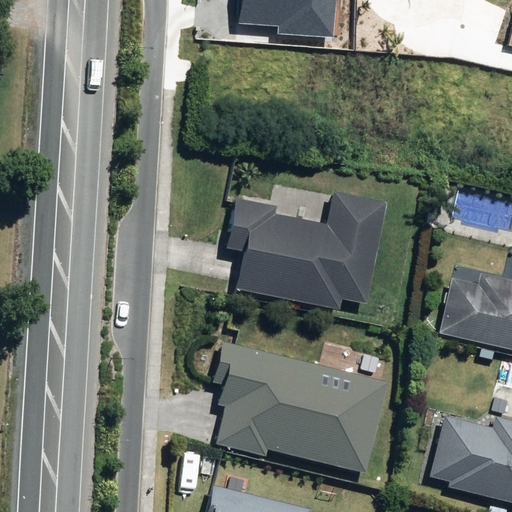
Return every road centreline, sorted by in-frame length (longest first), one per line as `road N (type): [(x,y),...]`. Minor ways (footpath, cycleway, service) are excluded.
road 1 (secondary): [(44,511),(75,0)]
road 2 (residential): [(153,0),(128,511)]
